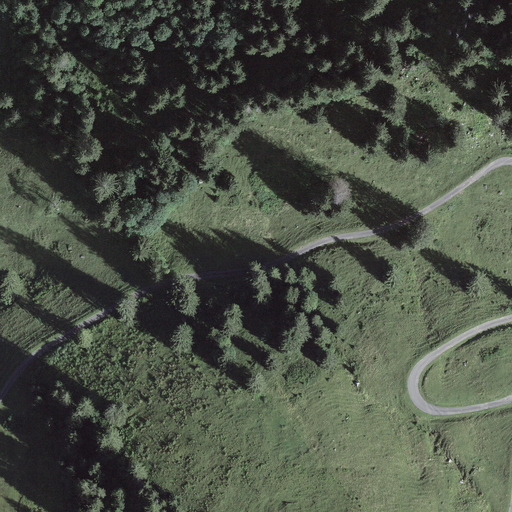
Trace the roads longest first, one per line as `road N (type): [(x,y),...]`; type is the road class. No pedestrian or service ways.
road 1 (track): [(511,161),(488,167),(394,226),(325,240),(260,267),(142,291),(27,361),(0,397)]
road 2 (track): [(511,398),(438,410),(418,400),(413,382),(439,350),(511,317)]
